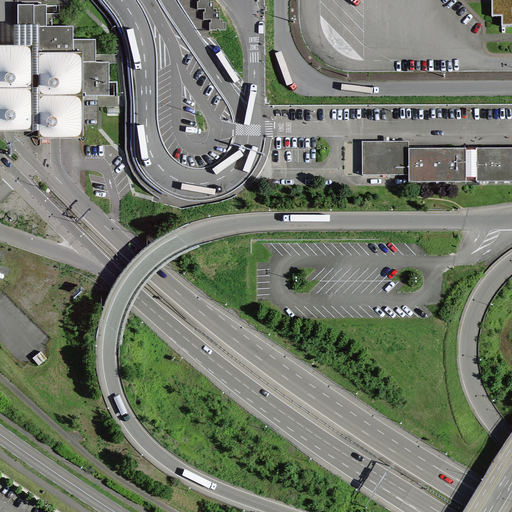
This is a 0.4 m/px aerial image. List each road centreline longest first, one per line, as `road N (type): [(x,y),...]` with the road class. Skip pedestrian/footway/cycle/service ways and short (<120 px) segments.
road 1 (motorway): [(495,220),(243,224),(183,238),(135,276),(108,349),(127,417),(156,452),(192,476),(285,511)]
road 2 (motorway): [(441,481),(224,329),(0,121)]
road 3 (motorway): [(0,165),(192,345),(412,495)]
road 4 (unclassified): [(119,0),(143,44),(149,153),(166,176),(191,186),(224,180),(248,143),(254,32),(244,0)]
road 5 (motorway): [(511,439),(479,399),(468,344),(481,294),(511,262)]
road 6 (secondary): [(116,511),(0,435)]
